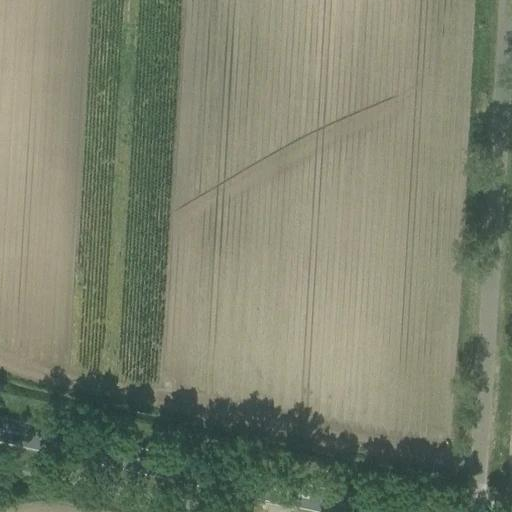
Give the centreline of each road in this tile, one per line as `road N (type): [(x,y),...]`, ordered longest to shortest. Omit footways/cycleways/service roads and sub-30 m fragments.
road 1 (unclassified): [(471,511),(493,0)]
road 2 (tertiary): [(371,511),(0,432)]
